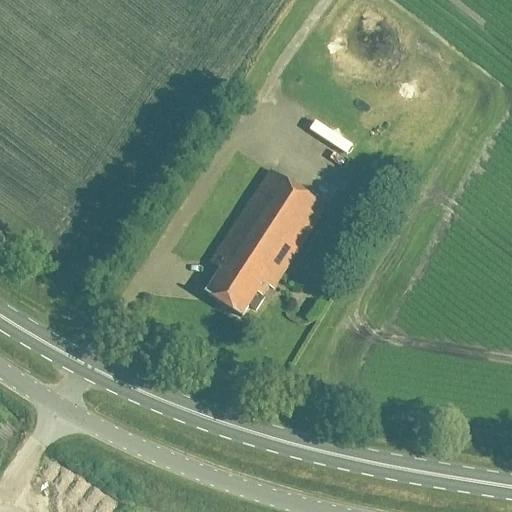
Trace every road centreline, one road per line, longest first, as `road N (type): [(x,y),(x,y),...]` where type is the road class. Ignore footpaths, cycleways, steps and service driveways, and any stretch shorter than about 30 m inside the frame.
road 1 (primary): [(511,485),(334,455),(186,411),(0,315)]
road 2 (unclassified): [(337,511),(209,477),(132,443),(0,359)]
